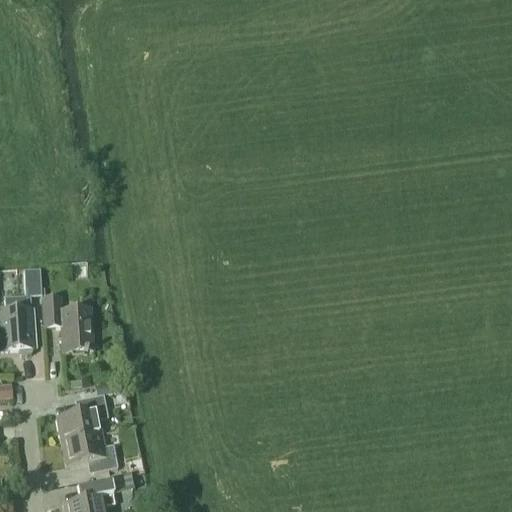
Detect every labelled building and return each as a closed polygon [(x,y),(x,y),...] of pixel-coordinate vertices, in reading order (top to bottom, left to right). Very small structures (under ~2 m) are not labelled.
[(33,353),(31,315),(30,301),(41,300),(39,275),(23,276),(24,300),(3,302),(4,315),(0,314),(0,354),(19,354),(21,357),(26,359),(30,357),(32,353),(33,353)] [(62,357),(92,355),(89,312),(60,314),(59,301),(42,302),(44,332),(60,331),(62,357)] [(114,385),(93,389),(95,401),(116,396),(114,385)] [(0,403),(11,403),(10,388),(0,388),(0,403)] [(60,445),(100,437),(98,424),(107,422),(103,399),(79,404),(81,416),(55,421),(60,445)] [(103,451),(100,437),(60,445),(65,470),(91,465),(93,477),(117,472),(112,449),(103,451)] [(62,511),(104,511),(114,509),(109,486),(85,490),(88,502),(62,507),(62,511)]
